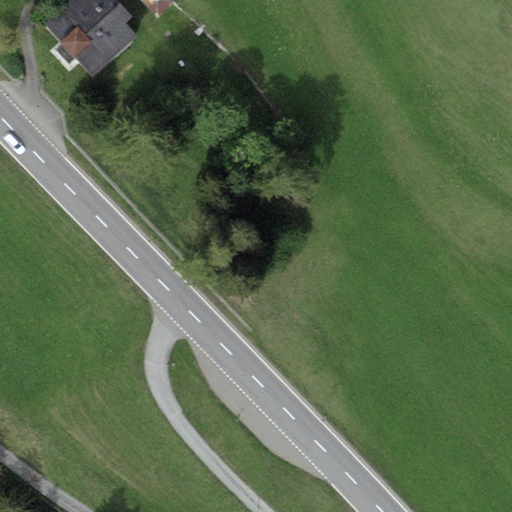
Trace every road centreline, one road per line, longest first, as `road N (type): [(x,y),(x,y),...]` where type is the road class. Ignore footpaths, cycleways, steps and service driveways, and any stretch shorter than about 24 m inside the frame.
road 1 (primary): [(381,511),(0,118)]
road 2 (track): [(264,511),(183,426),(155,378),(158,344),(182,304)]
